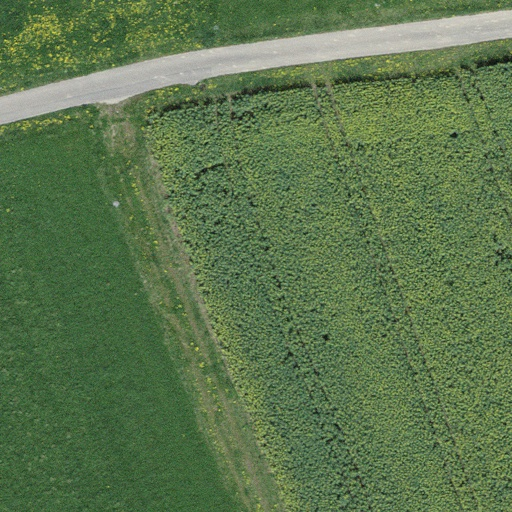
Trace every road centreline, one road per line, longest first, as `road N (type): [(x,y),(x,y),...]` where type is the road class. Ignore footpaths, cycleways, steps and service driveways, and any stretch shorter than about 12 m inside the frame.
road 1 (track): [(269,511),(102,90),(0,115)]
road 2 (residential): [(511,26),(102,90)]
